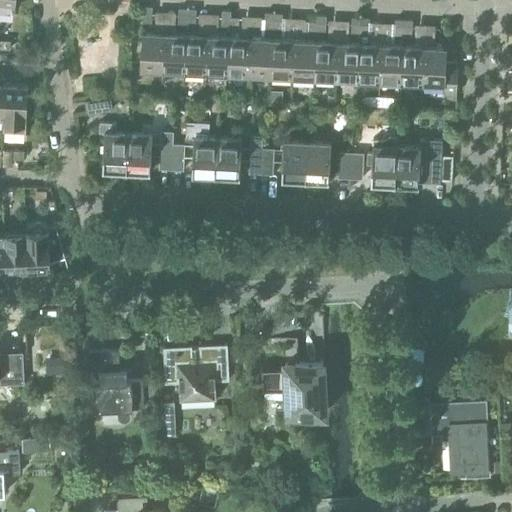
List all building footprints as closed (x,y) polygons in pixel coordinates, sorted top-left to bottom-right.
[(15,0),(0,0),(0,10),(15,12),(15,0)] [(151,22),(152,13),(152,7),(143,7),(142,21),(151,22)] [(178,23),(187,24),(188,8),(178,7),(178,23)] [(188,8),(187,24),(196,24),(196,8),(188,8)] [(221,25),(230,25),(231,17),(231,10),(222,10),(221,25)] [(264,27),(273,28),(273,19),(274,12),(265,12),(264,27)] [(273,28),(281,28),(282,28),(283,13),(274,12),(273,19),(273,28)] [(317,21),(318,21),(317,30),(326,30),(326,15),(317,15),(317,21)] [(231,17),(230,25),(239,26),(239,17),(231,17)] [(351,32),(360,32),(361,17),(352,17),(351,32)] [(369,18),(361,17),(360,32),(368,32),(369,18)] [(404,34),(404,26),(404,19),(395,18),(394,34),(404,34)] [(404,34),(412,35),(413,19),(404,19),(404,26),(404,34)] [(309,29),(317,30),(318,21),(317,21),(309,21),(309,29)] [(163,69),(165,33),(142,32),(140,68),(163,69)] [(185,70),(187,34),(165,33),(163,69),(185,70)] [(187,34),(185,70),(207,72),(208,35),(187,34)] [(228,73),(230,36),(208,35),(207,72),(228,73)] [(249,74),(251,37),(230,36),(228,73),(249,74)] [(271,75),(273,38),(251,37),(249,74),(271,75)] [(293,76),(295,39),(273,38),(271,75),(293,76)] [(315,77),(317,40),(295,39),(293,76),(315,77)] [(11,40),(1,40),(0,48),(11,49),(11,40)] [(337,78),(338,41),(317,40),(315,77),(337,78)] [(358,79),(360,42),(338,41),(337,78),(358,79)] [(380,80),(382,44),(360,42),(358,79),(380,80)] [(401,81),(403,45),(382,44),(380,80),(401,81)] [(423,82),(424,46),(403,45),(401,81),(423,82)] [(458,61),(446,60),(447,47),(424,46),(423,82),(444,83),(443,94),(456,95),(458,61)] [(28,84),(6,83),(4,121),(3,131),(25,132),(26,122),(28,84)] [(113,109),(111,96),(85,100),(87,113),(113,109)] [(128,131),(116,131),(116,122),(100,121),(99,131),(105,132),(103,170),(127,171),(128,131)] [(218,136),(209,135),(210,122),(194,121),(194,124),(187,124),(186,137),(194,138),(192,174),(216,175),(218,136)] [(159,168),(172,168),(173,142),(174,130),(161,130),(159,168)] [(152,133),(128,131),(127,171),(150,172),(152,133)] [(261,173),(262,147),(263,135),(250,134),(249,172),(261,173)] [(371,183),(396,184),(397,145),(396,145),(397,135),(389,135),(384,139),(373,138),(371,183)] [(242,137),(218,136),(216,175),(240,177),(242,137)] [(397,145),(396,184),(419,185),(419,176),(428,177),(428,181),(440,182),(442,139),(420,138),(419,146),(397,145)] [(306,180),(308,140),(284,139),(281,179),(306,180)] [(331,141),(308,140),(306,180),(329,181),(331,141)] [(185,143),(173,142),(172,168),(184,169),(185,143)] [(262,147),(261,173),(273,173),(274,147),(262,147)] [(24,150),(14,150),(14,158),(24,158),(24,150)] [(338,177),(351,177),(352,151),(339,151),(338,177)] [(352,151),(351,177),(362,178),(364,152),(352,151)] [(13,198),(13,190),(2,190),(2,198),(13,198)] [(47,190),(36,190),(36,198),(46,198),(47,190)] [(48,226),(48,231),(26,232),(28,269),(51,268),(50,261),(65,256),(57,225),(48,226)] [(4,233),(6,270),(28,269),(26,232),(4,233)] [(294,248),(294,260),(306,259),(306,247),(294,248)] [(165,382),(179,381),(180,399),(216,397),(215,380),(229,379),(228,343),(199,345),(199,347),(192,347),(192,345),(163,346),(165,382)] [(126,369),(120,369),(119,349),(112,349),(106,348),(88,350),(89,371),(99,371),(100,380),(96,381),(84,382),(85,410),(118,408),(118,413),(120,415),(123,417),(127,417),(130,415),(132,412),(133,407),(145,407),(143,379),(131,379),(127,379),(126,369)] [(409,348),(410,369),(410,371),(410,374),(412,376),(414,378),(418,377),(425,376),(423,351),(420,348),(409,348)] [(0,383),(24,382),(23,351),(0,352),(0,383)] [(46,356),(47,374),(68,373),(67,355),(46,356)] [(264,415),(326,412),(323,360),(286,362),(286,366),(262,368),(264,415)] [(160,399),(160,412),(172,411),(172,398),(160,399)] [(430,402),(432,434),(442,433),(442,439),(453,439),(455,467),(466,466),(466,476),(490,475),(489,448),(486,448),(486,432),(488,432),(487,399),(430,402)] [(510,421),(502,422),(503,436),(511,436),(510,421)] [(0,492),(5,492),(4,473),(20,472),(19,450),(0,451),(0,492)] [(156,484),(157,497),(173,496),(173,483),(156,484)] [(164,511),(164,507),(144,508),(144,502),(146,502),(146,494),(117,495),(117,511),(164,511)]
